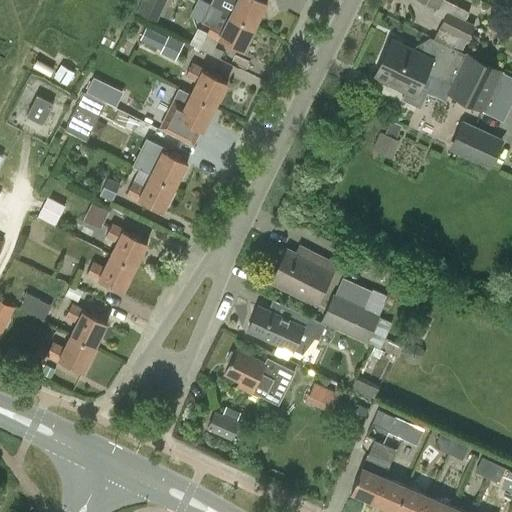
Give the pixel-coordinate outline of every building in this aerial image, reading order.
[(142,0),(137,12),(157,21),(166,0),(142,0)] [(212,0),(211,3),(231,13),(256,26),(268,2),(263,0),(212,0)] [(448,0),(427,0),(438,5),(435,11),(446,17),(441,26),(468,40),(476,24),(466,19),(470,11),(448,0)] [(244,49),(256,26),(231,13),(211,3),(202,22),(211,26),(207,33),(219,39),(219,37),(226,40),(225,44),(235,49),(237,46),(244,49)] [(146,27),(140,38),(162,49),(160,52),(176,60),(184,43),(168,35),(167,38),(146,27)] [(407,91),(404,98),(420,105),(428,89),(421,86),(433,60),(458,72),(449,92),(483,109),(501,73),(443,45),(440,51),(423,43),(418,53),(391,40),(374,75),(407,91)] [(191,94),(215,106),(228,83),(220,79),(222,76),(212,71),(210,74),(203,70),(203,69),(192,63),(186,75),(197,81),(191,94)] [(119,105),(126,88),(94,74),(69,129),(89,138),(107,99),(119,105)] [(167,113),(178,119),(179,118),(186,121),(184,125),(195,130),(196,127),(203,130),(215,106),(191,94),(179,87),(171,102),(172,103),(167,113)] [(42,123),(52,102),(36,94),(26,115),(42,123)] [(491,169),(504,139),(463,121),(449,150),(491,169)] [(382,130),(376,148),(393,154),(399,137),(382,130)] [(140,168),(151,174),(175,187),(187,163),(180,159),(182,156),(171,151),(170,154),(165,151),(167,148),(146,137),(132,165),(139,169),(140,168)] [(138,199),(139,198),(146,201),(144,204),(155,210),(156,207),(163,211),(175,187),(151,174),(144,187),(133,181),(127,194),(138,199)] [(40,215),(58,223),(67,202),(49,194),(40,215)] [(103,225),(110,208),(94,201),(86,218),(103,225)] [(111,255),(135,267),(147,243),(140,240),(142,237),(131,232),(129,234),(122,231),(123,230),(111,224),(106,235),(118,241),(111,255)] [(295,253),(287,249),(271,281),(317,303),(336,264),(299,246),(295,253)] [(115,290),(117,287),(123,290),(135,267),(111,255),(105,267),(93,261),(86,274),(98,279),(98,278),(106,282),(105,285),(115,290)] [(322,320),(367,340),(379,314),(334,293),(322,320)] [(12,305),(0,299),(0,321),(3,323),(12,305)] [(71,334),(96,347),(107,323),(100,319),(102,316),(92,311),(90,314),(83,311),(84,309),(72,303),(66,316),(78,321),(71,334)] [(326,323),(293,308),(288,319),(259,305),(248,328),(293,349),(302,353),(314,337),(319,339),(326,323)] [(75,370),(77,367),(84,370),(96,347),(71,334),(65,347),(53,341),(47,353),(59,359),(60,357),(67,362),(65,365),(75,370)] [(237,349),(236,350),(231,350),(226,359),(229,363),(224,374),(239,382),(237,386),(251,393),(255,385),(266,390),(263,396),(278,403),(293,374),(279,368),(281,364),(267,358),(265,363),(237,349)] [(360,376),(355,384),(375,397),(380,389),(360,376)] [(308,400),(329,408),(337,390),(316,381),(308,400)] [(232,440),(241,421),(216,411),(207,429),(232,440)] [(408,431),(411,424),(396,417),(389,432),(402,439),(403,437),(401,437),(405,429),(408,431)] [(424,430),(411,424),(408,431),(405,429),(401,437),(403,437),(402,439),(417,446),(424,430)] [(435,447),(447,453),(454,437),(442,432),(435,447)] [(470,445),(454,437),(447,453),(463,460),(470,445)] [(362,466),(351,492),(373,502),(385,476),(390,464),(368,454),(362,466)] [(476,472),(489,479),(490,478),(488,477),(492,470),(495,472),(498,465),(482,457),(476,472)] [(511,471),(498,465),(495,472),(492,470),(488,477),(490,478),(489,479),(504,486),(511,471)] [(373,502),(396,511),(407,485),(385,476),(373,502)] [(396,511),(421,511),(429,495),(407,485),(396,511)] [(447,511),(451,505),(429,495),(421,511),(447,511)]
